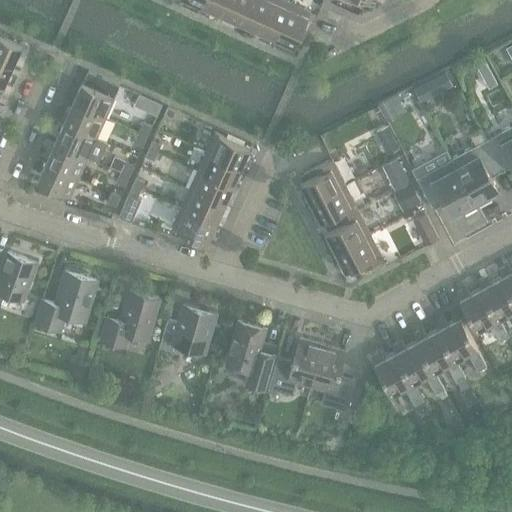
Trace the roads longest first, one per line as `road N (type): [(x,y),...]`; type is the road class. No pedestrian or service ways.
road 1 (residential): [(223,276),(369,312),(511,237)]
road 2 (tertiary): [(263,511),(0,428)]
road 3 (residential): [(0,210),(223,276)]
road 4 (residential): [(223,276),(275,150)]
road 5 (residential): [(0,183),(52,61)]
